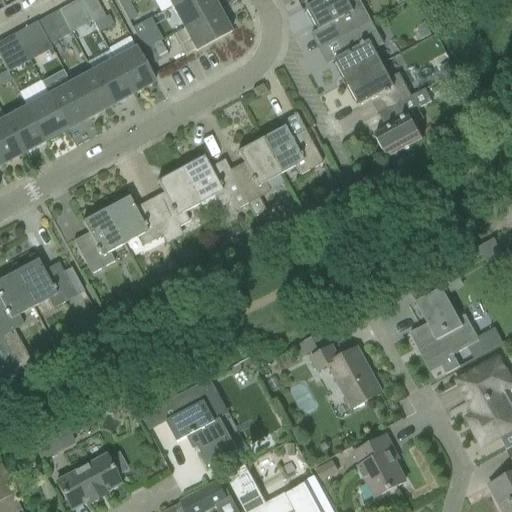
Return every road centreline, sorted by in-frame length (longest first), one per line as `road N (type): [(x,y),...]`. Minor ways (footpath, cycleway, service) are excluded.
road 1 (residential): [(0,209),(249,72),(268,47)]
road 2 (residential): [(353,186),(294,65),(268,47)]
road 3 (residential): [(451,511),(462,474),(421,398)]
